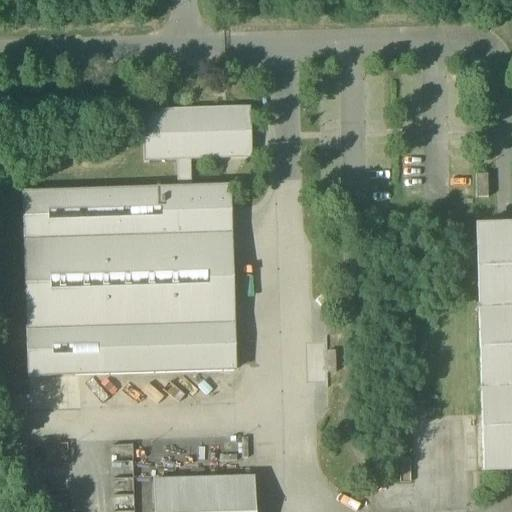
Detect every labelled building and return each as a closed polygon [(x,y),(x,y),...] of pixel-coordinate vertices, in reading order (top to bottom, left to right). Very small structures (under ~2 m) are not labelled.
[(177,191),(22,195),(28,378),(233,372),(228,189),(191,190),(190,160),(249,158),(248,110),(144,113),(145,162),(176,161),(177,191)] [(486,176),(474,176),(475,198),(487,198),(486,176)] [(511,228),(475,230),(483,475),(511,473),(511,228)] [(338,373),(337,351),(329,352),(329,373),(338,373)] [(212,482),(193,483),(193,482),(192,482),(192,483),(173,484),(173,482),(172,482),(172,484),(152,484),(152,511),(253,511),(253,481),(233,482),(233,481),(232,481),(232,482),(213,482),(213,481),(212,481),(212,482)]
